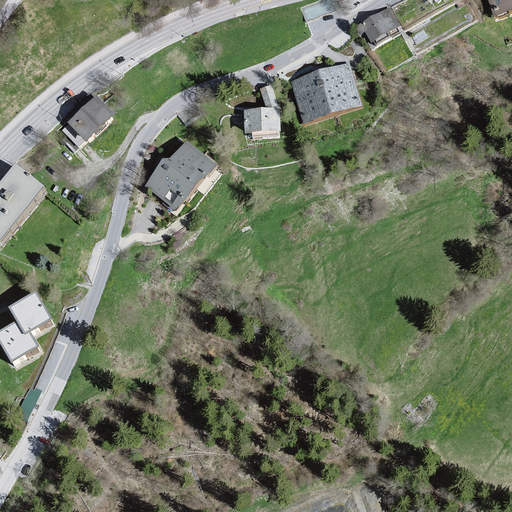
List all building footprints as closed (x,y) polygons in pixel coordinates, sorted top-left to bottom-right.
[(339,0),(321,0),(302,7),(308,22),(343,9),(339,0)] [(511,0),(491,0),(497,18),(511,13),(511,0)] [(393,14),(370,29),(385,50),(407,35),(393,14)] [(356,65),(298,86),(316,135),(374,113),(356,65)] [(277,113),(251,113),(255,141),(294,138),(290,114),(277,87),(267,91),(277,113)] [(105,101),(77,127),(100,151),(128,124),(105,101)] [(192,145),(155,190),(189,218),(226,172),(192,145)] [(28,173),(0,206),(0,247),(12,258),(61,200),(28,173)] [(29,332),(7,343),(26,375),(55,361),(43,344),(68,328),(52,300),(20,314),(29,332)] [(31,414),(43,392),(32,386),(20,409),(31,414)]
